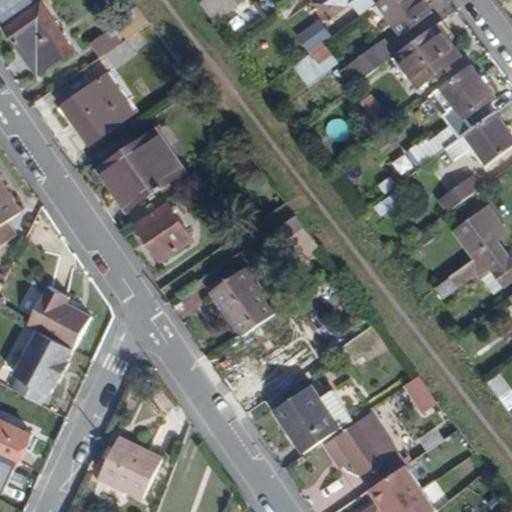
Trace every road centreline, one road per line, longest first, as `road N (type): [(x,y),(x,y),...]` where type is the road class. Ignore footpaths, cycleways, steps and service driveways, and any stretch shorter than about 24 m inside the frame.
road 1 (residential): [(286,511),(140,307)]
road 2 (residential): [(140,307),(0,106)]
road 3 (residential): [(47,511),(140,307)]
